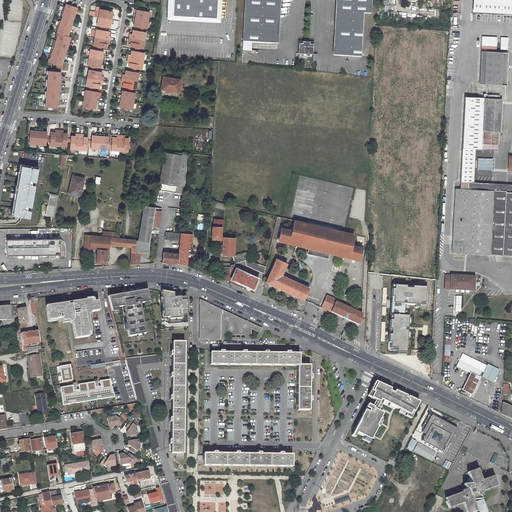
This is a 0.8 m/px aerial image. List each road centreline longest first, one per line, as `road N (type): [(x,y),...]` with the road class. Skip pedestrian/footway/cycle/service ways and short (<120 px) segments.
road 1 (secondary): [(373,365),(170,276),(0,284)]
road 2 (residential): [(0,499),(152,466)]
road 3 (secondary): [(511,432),(373,365)]
road 4 (residential): [(99,0),(124,4),(104,122)]
road 5 (residential): [(334,443),(383,468),(369,499),(334,511)]
road 6 (unclassified): [(361,192),(363,318)]
road 7 (residential): [(0,435),(89,422),(114,441)]
road 8 (residential): [(89,0),(67,119)]
road 9 (unclassified): [(7,114),(45,0)]
